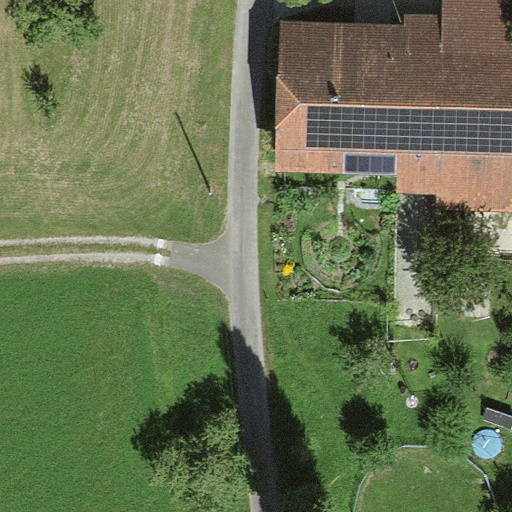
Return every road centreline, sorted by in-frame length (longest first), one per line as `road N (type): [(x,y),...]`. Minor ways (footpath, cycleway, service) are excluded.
road 1 (residential): [(255,511),(238,260),(235,76),(246,0)]
road 2 (track): [(0,253),(238,260)]
